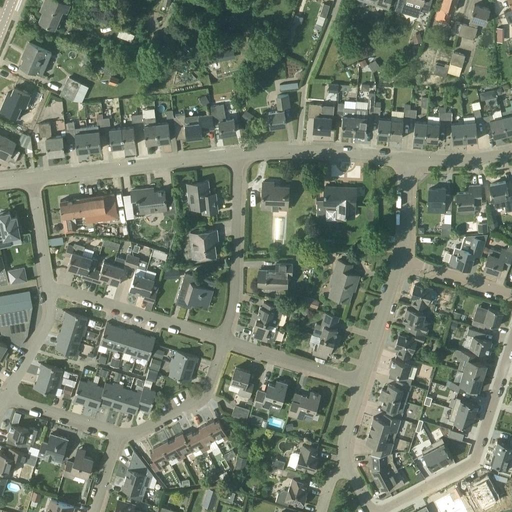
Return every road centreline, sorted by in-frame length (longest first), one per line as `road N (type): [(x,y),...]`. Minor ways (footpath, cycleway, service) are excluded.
road 1 (residential): [(383,511),(473,463),(511,344)]
road 2 (unclassified): [(236,155),(32,180)]
road 3 (unclassified): [(236,155),(222,341)]
road 4 (unclassified): [(222,341),(48,285)]
road 5 (unclassified): [(407,161),(236,155)]
road 6 (unclassified): [(222,341),(200,399),(140,432),(118,435)]
road 7 (unclassified): [(360,383),(222,341)]
road 8 (residential): [(360,383),(398,261)]
road 9 (unclassified): [(118,435),(5,394)]
road 10 (residential): [(511,299),(398,261)]
